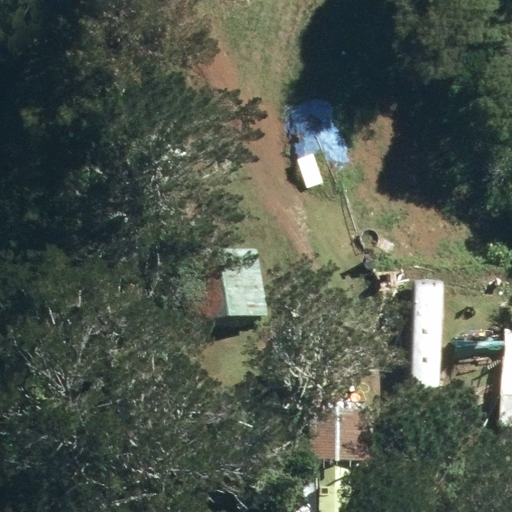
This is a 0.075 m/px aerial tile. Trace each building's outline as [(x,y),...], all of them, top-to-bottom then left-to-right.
[(229,262),(231,333),(267,332),(265,259),(229,262)] [(482,323),(429,320),(426,364),(480,367),(482,323)] [(351,326),(309,329),(312,373),(354,370),(351,326)] [(511,400),(489,399),(487,434),(511,436),(511,400)] [(311,511),(380,511),(381,439),(314,439),(311,511)]
